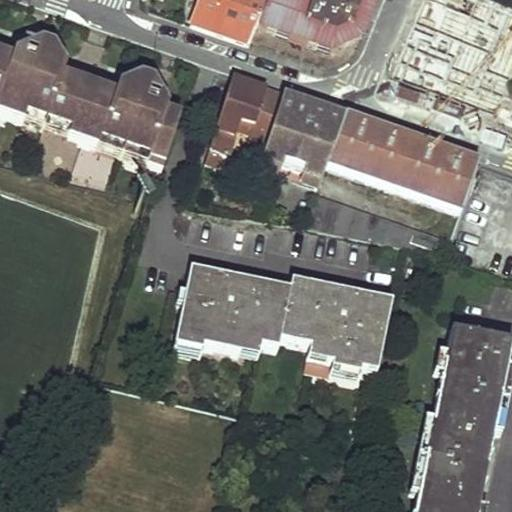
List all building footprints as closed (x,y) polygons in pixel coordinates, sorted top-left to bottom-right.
[(259,17),(210,0),(199,0),(188,28),(248,48),(255,29),(259,17)] [(210,0),(259,17),(266,0),(210,0)] [(362,36),(376,0),(309,0),(308,4),(295,0),(266,0),(259,17),(255,29),(330,56),(362,36)] [(435,16),(418,66),(494,92),(511,43),(435,16)] [(0,121),(18,128),(22,119),(42,126),(39,136),(94,155),(97,145),(124,155),(143,161),(139,171),(155,176),(174,122),(152,114),(142,111),(145,102),(148,95),(143,85),(135,92),(133,98),(120,94),(117,101),(53,78),(55,71),(45,68),(49,58),(44,47),(34,55),(31,63),(29,70),(18,66),(0,59),(0,121)] [(29,70),(31,63),(20,59),(18,66),(29,70)] [(230,83),(200,169),(212,173),(217,159),(224,161),(232,134),(236,124),(251,129),(247,140),(244,149),(262,156),(281,100),(255,92),(230,83)] [(142,111),(152,114),(155,106),(145,102),(142,111)] [(22,119),(18,128),(39,136),(42,126),(22,119)] [(178,123),(174,122),(155,176),(158,178),(178,123)] [(342,122),(323,173),(457,220),(475,168),(409,146),(342,122)] [(232,134),(247,140),(251,129),(236,124),(232,134)] [(97,145),(94,155),(121,164),(124,155),(97,145)] [(143,161),(124,155),(121,164),(139,171),(143,161)] [(310,210),(303,234),(387,251),(393,228),(314,201),(310,210)] [(393,228),(387,251),(442,263),(443,261),(447,247),(393,228)] [(188,269),(170,351),(198,357),(199,348),(246,357),(248,344),(257,346),(275,350),(276,344),(307,350),(305,362),(331,368),(329,378),(356,383),(358,373),(374,377),(391,304),(289,282),(287,291),(188,269)] [(470,511),(505,347),(447,333),(410,511),(470,511)] [(257,346),(248,344),(246,357),(255,359),(257,346)]
